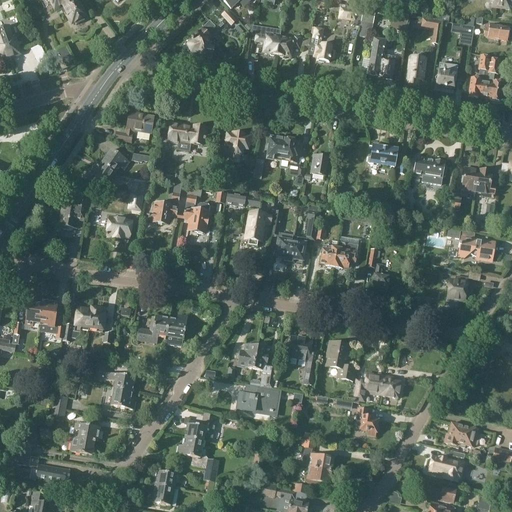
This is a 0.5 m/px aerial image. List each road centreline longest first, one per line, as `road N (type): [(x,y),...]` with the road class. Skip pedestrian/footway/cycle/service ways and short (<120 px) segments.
road 1 (residential): [(511,133),(143,75),(124,58)]
road 2 (residential): [(99,511),(239,300)]
road 3 (residential): [(239,300),(0,260)]
road 4 (residential): [(464,338),(239,300)]
road 5 (residential): [(368,511),(464,338)]
road 6 (secondary): [(0,237),(94,99)]
